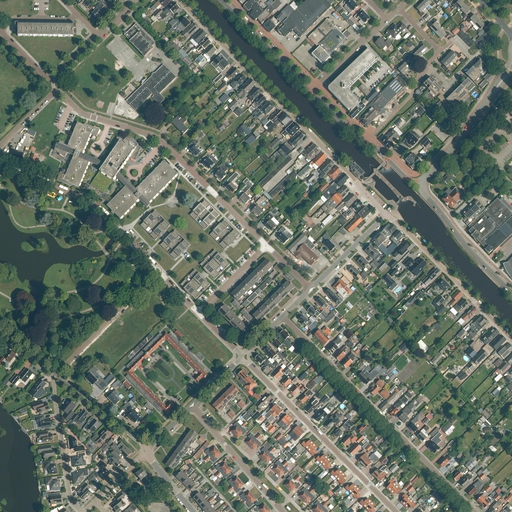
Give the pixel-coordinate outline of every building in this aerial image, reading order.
[(106,5),(101,1),(100,0),(97,0),(96,1),(98,4),(99,3),(100,4),(95,8),(95,9),(102,15),(106,11),(103,8),(106,5)] [(154,11),(161,5),(165,8),(168,4),(171,0),(160,0),(151,9),(154,11)] [(261,1),(261,0),(251,0),(244,7),(249,12),(251,10),(261,1)] [(257,20),(265,12),(275,2),(275,1),(275,0),(261,0),(261,1),(251,10),(252,11),(251,13),(249,14),(256,21),(257,20)] [(276,0),(275,2),(265,12),(257,20),(262,25),(272,15),(271,15),(282,4),(277,0),(276,0)] [(323,0),(307,0),(295,12),(283,24),(280,27),(282,29),(279,32),(286,38),(290,34),(291,34),(291,33),(292,33),(292,32),(293,30),(300,37),(305,33),(306,32),(310,28),(311,27),(315,23),(317,22),(316,22),(320,18),(321,18),(322,17),(321,17),(325,13),(326,13),(327,12),(327,11),(331,7),(323,0)] [(353,12),(358,7),(352,0),(347,0),(344,4),(347,7),(348,6),(353,12)] [(432,7),(435,4),(431,1),(430,2),(428,0),(425,0),(426,0),(425,0),(424,1),(422,4),(426,8),(430,5),(432,7)] [(460,10),(465,6),(459,0),(456,4),(455,3),(452,6),(454,9),(457,6),(460,10)] [(166,16),(171,12),(173,14),(176,11),(179,8),(178,7),(177,6),(176,5),(174,3),(171,7),(170,6),(163,13),(160,16),(164,20),(167,16),(166,16)] [(422,12),(426,8),(422,4),(419,6),(418,7),(416,9),(420,12),(419,13),(422,17),(424,14),(422,12)] [(281,22),(283,24),(295,12),(289,6),(276,18),(275,17),(270,22),(269,21),(263,27),(264,27),(270,33),(270,34),(276,28),(275,27),(281,22)] [(470,11),(465,6),(460,10),(464,14),(462,16),(464,19),(467,15),(470,11)] [(97,19),(102,15),(95,9),(95,8),(94,7),(92,10),(95,12),(92,14),(97,19)] [(163,12),(160,10),(151,19),(154,22),(156,19),(163,12)] [(364,12),(362,10),(354,18),(356,20),(358,18),(364,24),(370,19),(364,13),(364,12)] [(475,26),(479,21),(474,16),(470,19),(470,18),(466,22),(469,24),(471,22),(475,26)] [(183,32),(190,24),(185,19),(181,23),(179,21),(172,28),(174,30),(176,28),(178,27),(183,32)] [(308,38),(318,48),(312,55),(322,65),(330,58),(329,57),(346,40),(347,40),(346,39),(344,37),(327,20),(325,21),(325,22),(311,36),(308,38),(308,39),(308,38)] [(430,29),(436,34),(441,30),(435,24),(437,22),(435,20),(431,24),(433,26),(430,29)] [(485,26),(479,21),(475,26),(478,30),(476,32),(479,34),(482,31),(481,30),(485,26)] [(190,26),(182,34),(186,39),(189,36),(190,37),(195,32),(198,28),(194,23),(191,26),(190,26)] [(401,32),(404,30),(406,28),(402,23),(397,27),(394,25),(388,31),(388,32),(385,35),(388,38),(391,36),(394,39),(398,35),(401,32)] [(76,34),(77,25),(15,24),(15,33),(18,34),(18,37),(74,37),(74,34),(76,34)] [(152,47),(155,44),(136,24),(125,36),(130,42),(145,58),(154,49),(152,47)] [(460,31),(456,28),(452,33),(455,36),(460,31)] [(204,38),(207,35),(202,30),(198,34),(197,34),(190,41),(196,47),(196,48),(198,45),(204,39),(204,38)] [(446,36),(441,30),(436,34),(442,40),(444,38),(446,40),(450,36),(448,34),(446,36)] [(210,44),(210,43),(209,41),(209,40),(207,39),(206,39),(206,38),(195,49),(198,52),(202,48),(204,50),(210,44)] [(388,49),(392,45),(388,41),(385,43),(381,38),(375,43),(380,48),(383,50),(386,47),(388,49)] [(422,48),(419,51),(423,56),(428,51),(425,47),(426,46),(423,43),(420,45),(422,48)] [(170,49),(175,55),(180,50),(175,44),(170,49)] [(209,58),(217,51),(211,45),(204,53),(209,58)] [(181,49),(175,55),(182,62),(188,56),(181,49)] [(348,89),(378,60),(368,49),(327,89),(350,113),(361,102),(348,89)] [(417,61),(423,56),(419,51),(415,55),(413,52),(410,55),(413,58),(414,57),(417,61)] [(453,52),(447,58),(452,63),(458,57),(460,59),(461,57),(457,53),(455,54),(453,52)] [(195,61),(199,65),(204,59),(200,55),(195,61)] [(229,66),(230,65),(225,60),(225,59),(221,55),(211,64),(216,70),(218,68),(223,72),(227,67),(228,68),(230,66),(229,66)] [(408,69),(413,65),(410,61),(411,60),(408,57),(405,59),(407,62),(404,65),(408,69)] [(192,62),(187,58),(183,62),(188,66),(192,62)] [(446,69),(452,63),(447,58),(442,64),(444,66),(443,68),(447,72),(448,70),(446,69)] [(480,75),(487,68),(480,61),(473,68),(480,75)] [(402,75),(408,69),(404,65),(400,69),(397,66),(395,69),(398,72),(399,71),(402,75)] [(126,101),(135,111),(152,95),(154,97),(152,98),(159,105),(165,100),(160,95),(176,78),(164,66),(126,101)] [(473,82),(480,75),(473,68),(466,75),(473,82)] [(233,79),(239,73),(235,69),(229,75),(226,78),(229,80),(231,77),(233,79)] [(213,82),(216,84),(223,77),(221,75),(213,82)] [(243,83),(246,79),(246,78),(245,77),(244,77),(242,75),(230,86),(233,89),(237,85),(238,85),(239,84),(240,86),(241,85),(243,83)] [(428,90),(436,82),(434,80),(433,81),(431,78),(423,85),(428,90)] [(404,88),(395,79),(379,95),(373,102),(371,104),(373,107),(369,111),(360,120),(367,127),(380,114),(382,115),(382,114),(384,114),(385,114),(385,112),(386,111),(383,109),(404,88)] [(236,95),(239,98),(240,97),(242,99),(246,95),(252,90),(252,88),(255,85),(250,80),(240,89),(241,90),(236,95)] [(468,94),(475,87),(468,80),(461,87),(468,94)] [(442,90),(436,84),(436,83),(436,82),(428,90),(435,98),(442,90)] [(220,93),(228,86),(224,83),(217,90),(218,91),(215,93),(217,96),(220,93)] [(366,97),(371,93),(362,84),(358,88),(366,97)] [(461,101),(468,94),(461,87),(454,94),(461,101)] [(255,99),(261,93),(261,92),(257,88),(254,91),(250,95),(251,95),(248,98),(251,101),(253,98),(255,99)] [(379,95),(374,91),(361,103),(365,107),(371,101),(373,102),(379,95)] [(223,104),(229,98),(225,94),(219,100),(223,104)] [(453,108),(461,101),(454,94),(446,101),(453,108)] [(259,106),(266,99),(262,95),(252,106),(256,110),(259,106)] [(449,113),(453,108),(446,101),(443,97),(439,101),(443,104),(437,110),(441,115),(446,110),(449,113)] [(239,104),(235,100),(228,107),(232,111),(239,104)] [(258,119),(272,105),(269,102),(262,109),(260,107),(255,112),(257,114),(255,116),(258,119)] [(355,117),(365,107),(361,103),(349,115),(353,120),(356,117),(355,117)] [(267,115),(275,108),(272,105),(258,119),(260,121),(262,119),(264,121),(269,117),(267,115)] [(238,116),(239,117),(243,113),(239,108),(234,112),(235,113),(232,115),(236,119),(238,116)] [(266,130),(283,114),(282,114),(282,113),(281,111),(280,111),(276,115),(275,114),(270,119),(271,120),(264,127),(266,130)] [(285,127),(292,121),(285,113),(267,131),(270,134),(278,127),(277,126),(281,122),(285,127)] [(185,123),(187,121),(183,116),(182,117),(180,115),(172,123),(183,135),(189,130),(181,122),(182,121),(185,123)] [(396,127),(402,121),(400,118),(394,125),(396,127)] [(223,131),(229,126),(225,122),(219,127),(223,131)] [(293,137),(301,129),(294,122),(282,134),(285,138),(288,134),(291,137),(293,137)] [(100,130),(87,125),(85,124),(84,126),(78,123),(68,147),(60,142),(59,144),(57,144),(55,148),(56,148),(54,151),(65,158),(68,153),(74,156),(66,175),(60,173),(57,180),(72,186),(73,185),(79,187),(89,162),(102,168),(100,171),(101,172),(95,181),(106,189),(112,180),(113,181),(116,177),(126,187),(107,206),(112,211),(111,213),(113,215),(115,214),(120,219),(139,200),(147,207),(150,204),(149,203),(178,174),(164,161),(136,190),(128,182),(130,180),(127,178),(125,180),(119,173),(129,158),(136,161),(141,148),(138,146),(139,145),(129,136),(124,140),(117,138),(113,148),(115,149),(105,164),(96,160),(97,157),(94,156),(93,159),(83,154),(91,135),(97,137),(100,130)] [(244,132),(248,128),(244,124),(237,131),(238,132),(237,133),(240,136),(244,132)] [(446,132),(450,136),(454,132),(450,128),(446,132)] [(384,145),(396,134),(392,130),(385,138),(384,137),(382,139),(380,141),(384,145)] [(260,136),(256,131),(252,135),(256,140),(260,136)] [(300,141),(304,136),(303,136),(303,135),(302,134),(301,133),(298,136),(297,135),(289,143),(293,146),(296,143),(298,144),(300,141)] [(399,137),(396,134),(384,145),(388,149),(393,145),(392,144),(399,137)] [(251,145),(256,140),(252,135),(246,140),(251,145)] [(415,139),(411,135),(406,141),(405,140),(403,143),(405,145),(407,145),(410,148),(412,146),(412,147),(417,142),(417,141),(420,138),(418,136),(415,139)] [(281,142),(278,138),(270,146),(273,149),(281,142)] [(425,149),(431,142),(426,138),(420,144),(425,149)] [(198,143),(195,140),(189,146),(192,149),(190,151),(196,157),(200,153),(202,155),(205,152),(202,149),(200,150),(196,146),(198,143)] [(317,156),(321,152),(320,150),(314,144),(310,148),(309,148),(303,154),(310,161),(316,155),(317,156)] [(24,154),(12,149),(10,156),(22,160),(24,154)] [(209,169),(217,161),(211,155),(208,152),(203,157),(206,160),(203,163),(209,169)] [(322,152),(310,164),(312,166),(315,163),(319,167),(325,161),(324,161),(327,158),(328,158),(322,152)] [(266,153),(262,157),(267,162),(271,158),(266,153)] [(413,169),(420,161),(424,158),(421,155),(417,158),(413,154),(406,160),(410,165),(409,166),(413,169)] [(224,166),(228,162),(224,158),(222,161),(223,163),(219,167),(221,169),(221,170),(214,176),(216,177),(217,178),(220,181),(222,180),(226,175),(224,173),(228,170),(224,166)] [(331,169),(335,165),(331,161),(330,160),(318,171),(320,173),(319,173),(321,175),(323,177),(326,175),(331,170),(331,169)] [(308,166),(301,172),(304,175),(311,169),(308,166)] [(337,176),(342,172),(336,166),(327,175),(334,181),(338,177),(337,176)] [(358,179),(361,176),(355,170),(352,173),(358,179)] [(293,179),(297,174),(293,171),(289,175),(293,179)] [(233,193),(237,189),(231,183),(239,176),(236,173),(227,181),(230,184),(227,187),(233,193)] [(446,185),(454,177),(450,173),(442,181),(446,185)] [(315,177),(312,174),(306,180),(309,183),(315,177)] [(328,189),(323,193),(326,195),(331,190),(334,194),(340,188),(346,182),(345,182),(348,179),(343,174),(328,189)] [(252,186),(254,185),(250,181),(249,182),(248,183),(246,185),(242,189),(243,191),(246,193),(252,186)] [(320,194),(327,188),(324,185),(317,191),(320,194)] [(350,192),(350,191),(345,186),(325,206),(324,206),(322,209),(327,215),(348,195),(347,194),(350,191),(350,192)] [(456,204),(463,197),(456,189),(451,193),(448,190),(445,193),(446,194),(445,195),(441,199),(451,209),(456,205),(456,204)] [(272,199),(269,195),(265,191),(263,194),(270,201),(272,199)] [(246,204),(251,199),(245,193),(239,200),(240,201),(241,202),(243,201),(246,204)] [(356,199),(357,199),(352,194),(351,194),(352,194),(336,209),(339,212),(345,206),(348,209),(353,203),(356,199)] [(511,213),(499,201),(498,199),(488,208),(468,226),(471,230),(469,232),(472,235),(471,236),(472,235),(485,249),(485,250),(489,254),(492,251),(493,253),(507,239),(508,240),(511,236),(511,213)] [(347,211),(345,213),(349,217),(351,215),(351,214),(354,211),(355,212),(360,208),(360,207),(362,204),(363,204),(359,200),(359,201),(348,211),(347,211)] [(467,226),(485,209),(476,200),(462,214),(465,217),(463,219),(462,218),(461,218),(461,219),(461,220),(461,221),(462,221),(463,221),(467,226)] [(216,219),(219,215),(214,210),(211,214),(206,209),(210,206),(204,201),(201,204),(193,212),(190,216),(195,221),(198,217),(203,222),(200,225),(205,230),(208,227),(209,227),(216,219)] [(258,217),(263,212),(257,206),(251,212),(253,214),(254,215),(255,214),(258,217)] [(363,220),(371,213),(366,207),(365,207),(364,206),(357,214),(357,215),(354,218),(356,219),(346,229),(350,233),(357,226),(360,229),(366,223),(363,220)] [(166,229),(170,226),(165,221),(161,224),(157,220),(160,216),(155,211),(152,214),(151,214),(143,222),(144,222),(140,226),(146,231),(149,227),(154,232),(150,235),(155,240),(159,237),(167,229),(166,229)] [(272,219),(273,218),(270,214),(266,219),(268,222),(265,225),(271,231),(277,226),(271,220),(272,220),(272,219)] [(324,226),(333,217),(330,215),(322,223),(324,226)] [(343,226),(348,222),(342,216),(338,220),(343,226)] [(236,239),(239,235),(234,230),(231,234),(226,229),(230,226),(224,220),(221,224),(213,231),(213,232),(210,235),(215,240),(218,237),(223,241),(219,245),(225,250),(228,246),(228,247),(236,239)] [(397,229),(393,225),(391,227),(389,225),(383,231),(380,234),(374,240),(376,242),(374,244),(378,248),(387,257),(388,257),(397,247),(401,243),(400,244),(399,243),(403,238),(401,237),(403,235),(399,231),(391,240),(394,243),(386,251),(385,250),(386,249),(382,244),(386,240),(386,239),(388,237),(389,237),(397,229)] [(286,235),(284,233),(285,232),(284,232),(286,230),(283,227),(278,232),(281,235),(278,238),(282,241),(281,242),(283,244),(284,244),(289,239),(290,240),(293,237),(289,233),(286,235)] [(186,249),(190,245),(185,240),(181,244),(177,239),(180,236),(175,231),(171,234),(163,242),(164,242),(160,245),(165,251),(169,247),(173,252),(170,255),(175,260),(179,257),(187,249),(186,249)] [(299,260),(302,257),(311,266),(318,259),(311,251),(315,247),(303,234),(288,249),(299,260)] [(332,239),(326,234),(322,237),(327,241),(324,244),(331,251),(335,247),(330,241),(332,239)] [(411,246),(406,241),(400,247),(399,246),(392,254),(395,258),(399,254),(402,256),(407,250),(411,246)] [(365,251),(372,258),(377,253),(370,246),(365,251)] [(224,270),(229,265),(226,261),(219,253),(218,254),(215,250),(210,255),(213,259),(209,263),(205,260),(200,265),(204,269),(203,269),(211,277),(211,276),(215,280),(220,275),(216,271),(221,267),(224,270)] [(368,263),(362,257),(357,262),(363,268),(368,263)] [(410,258),(404,264),(408,268),(408,267),(409,269),(413,273),(414,273),(417,276),(423,270),(422,269),(426,265),(423,262),(424,261),(421,258),(418,261),(416,264),(415,263),(414,264),(413,263),(413,262),(410,258)] [(261,278),(273,266),(267,259),(255,271),(261,278)] [(391,270),(397,263),(392,259),(387,264),(389,265),(387,267),(391,270)] [(511,259),(508,263),(503,264),(505,270),(507,273),(511,278),(511,279),(511,259)] [(383,261),(377,269),(380,272),(387,265),(383,261)] [(357,281),(359,279),(356,277),(360,273),(353,266),(348,271),(355,278),(354,278),(357,281)] [(436,275),(439,272),(438,271),(437,270),(436,269),(432,273),(431,273),(428,276),(428,277),(424,281),(427,285),(431,281),(437,275),(436,275)] [(205,290),(210,285),(206,281),(207,281),(199,273),(198,274),(195,270),(190,275),(193,279),(189,283),(185,280),(180,285),(184,288),(183,289),(191,296),(192,296),(195,300),(200,294),(197,291),(201,286),(205,290)] [(255,284),(261,278),(255,271),(249,277),(243,283),(249,289),(255,284)] [(388,276),(384,280),(389,286),(393,281),(388,276)] [(347,293),(349,295),(352,292),(347,287),(348,286),(345,283),(344,283),(341,280),(338,283),(340,285),(340,286),(344,290),(347,293)] [(445,292),(451,286),(448,284),(447,284),(443,280),(438,285),(437,286),(435,284),(431,288),(435,291),(439,286),(445,292)] [(289,293),(294,288),(288,281),(288,282),(276,293),(282,300),(287,295),(289,293)] [(238,301),(249,289),(243,283),(231,294),(238,301)] [(343,297),(347,293),(344,290),(340,286),(340,285),(338,283),(333,287),(341,296),(339,297),(343,301),(345,299),(343,297)] [(330,299),(331,299),(335,303),(339,300),(335,296),(335,295),(330,290),(326,293),(329,297),(330,299)] [(413,297),(408,302),(411,305),(416,301),(422,294),(419,291),(413,297)] [(459,298),(463,295),(459,291),(452,297),(455,299),(450,305),(452,307),(460,299),(459,298)] [(278,304),(282,300),(276,293),(264,305),(271,311),(276,306),(273,303),(274,303),(275,302),(278,304)] [(434,302),(439,307),(445,301),(440,296),(434,302)] [(326,309),(328,306),(326,304),(321,298),(317,302),(322,307),(323,306),(326,309)] [(463,310),(469,304),(465,300),(459,305),(457,304),(453,308),(455,310),(457,308),(459,311),(462,309),(463,310)] [(153,318),(141,305),(134,313),(146,325),(147,324),(150,321),(152,323),(155,321),(152,318),(153,318)] [(225,305),(221,309),(218,311),(218,312),(223,317),(226,314),(227,316),(225,318),(230,323),(236,317),(225,305)] [(266,316),(271,311),(264,305),(252,316),(259,323),(264,318),(261,315),(262,314),(263,313),(266,316)] [(443,306),(436,313),(438,315),(445,308),(443,306)] [(312,307),(308,311),(316,319),(321,314),(317,310),(316,312),(312,307)] [(477,311),(478,311),(474,307),(469,312),(468,312),(460,320),(462,321),(463,320),(465,322),(469,318),(471,319),(474,316),(474,315),(477,311)] [(327,324),(335,316),(332,313),(324,321),(327,324)] [(302,323),(301,323),(305,326),(306,325),(308,327),(312,323),(310,321),(308,322),(303,316),(299,320),(302,323)] [(479,326),(486,320),(482,316),(470,328),(472,330),(469,333),(470,335),(477,328),(479,326)] [(248,329),(236,317),(230,323),(241,335),(242,335),(245,332),(248,329)] [(482,329),(489,322),(486,320),(479,326),(477,328),(470,335),(474,338),(477,335),(477,334),(482,329)] [(319,341),(330,331),(326,327),(322,331),(325,333),(324,334),(320,330),(314,336),(319,341)] [(486,345),(499,333),(494,328),(490,332),(489,332),(481,340),(486,345)] [(344,336),(349,340),(355,334),(350,330),(344,336)] [(286,341),(283,344),(285,347),(289,350),(293,347),(288,342),(290,341),(288,338),(290,336),(287,333),(286,334),(284,331),(279,335),(286,341)] [(328,336),(332,333),(330,331),(319,341),(324,346),(330,340),(327,338),(328,336)] [(165,340),(187,362),(190,358),(188,356),(190,354),(170,333),(168,335),(165,333),(162,336),(160,334),(126,367),(128,369),(125,372),(128,375),(125,377),(145,397),(148,395),(150,397),(153,394),(132,372),(165,340)] [(496,351),(506,340),(501,335),(491,345),(496,351)] [(330,346),(327,349),(332,354),(338,348),(337,346),(342,341),(338,338),(330,346)] [(282,350),(285,347),(283,344),(281,346),(276,340),(272,344),(278,349),(279,348),(282,350)] [(403,352),(409,346),(406,342),(399,348),(403,352)] [(425,350),(429,345),(425,342),(421,346),(425,350)] [(510,353),(511,350),(511,346),(509,344),(505,347),(500,351),(498,353),(502,358),(504,356),(506,358),(511,353),(510,353)] [(345,346),(335,357),(339,361),(345,355),(344,354),(346,351),(345,350),(347,348),(345,346)] [(270,350),(268,348),(264,351),(272,359),(277,355),(271,349),(270,350)] [(477,354),(471,348),(466,353),(472,359),(477,354)] [(477,365),(488,355),(483,350),(472,361),(477,365)] [(13,359),(15,356),(10,351),(6,355),(4,357),(2,356),(0,357),(0,364),(3,367),(7,361),(10,363),(13,359)] [(285,353),(282,355),(279,352),(277,354),(283,360),(285,359),(288,356),(285,353)] [(439,352),(430,362),(433,364),(441,355),(439,352)] [(348,359),(342,364),(346,368),(349,365),(352,363),(352,362),(354,360),(353,359),(355,357),(352,353),(347,358),(348,359)] [(201,365),(190,354),(188,356),(190,358),(187,362),(195,370),(201,365)] [(257,361),(260,365),(262,363),(265,365),(264,366),(266,368),(268,366),(272,370),(275,368),(270,364),(266,359),(265,361),(259,355),(255,359),(257,361)] [(358,377),(362,381),(369,374),(367,372),(370,370),(370,369),(368,366),(370,364),(368,361),(364,365),(367,367),(362,372),(362,373),(358,377)] [(502,373),(508,367),(504,363),(498,369),(502,373)] [(205,369),(201,365),(195,370),(199,374),(195,379),(195,380),(196,381),(197,381),(198,382),(203,377),(204,379),(204,378),(205,378),(206,377),(206,376),(207,375),(203,371),(205,369)] [(280,373),(283,370),(281,367),(275,373),(275,374),(272,376),(276,380),(278,377),(279,377),(282,374),(280,373)] [(286,375),(291,371),(290,370),(288,368),(288,367),(283,372),(286,375)] [(29,379),(33,374),(26,368),(18,378),(15,376),(10,382),(15,385),(18,381),(20,383),(22,382),(25,385),(30,380),(29,379)] [(239,381),(245,387),(252,380),(243,371),(238,376),(241,379),(239,381)] [(369,374),(362,381),(366,385),(371,381),(371,382),(374,379),(376,377),(378,379),(383,374),(381,371),(378,374),(375,371),(371,376),(369,374)] [(92,385),(93,385),(99,379),(94,373),(92,372),(89,375),(90,376),(86,379),(90,383),(89,383),(91,385),(92,385)] [(307,372),(300,378),(303,381),(310,375),(307,372)] [(461,381),(467,377),(464,372),(458,376),(461,381)] [(498,374),(492,380),(495,382),(501,377),(498,374)] [(293,384),(297,379),(294,376),(293,378),(291,376),(288,379),(287,378),(282,383),(286,387),(291,382),(293,384)] [(35,388),(31,394),(32,395),(34,395),(38,398),(41,397),(42,395),(45,395),(46,392),(42,388),(45,384),(39,379),(35,385),(35,388)] [(254,388),(257,386),(256,385),(257,385),(252,380),(245,387),(250,392),(254,388)] [(374,396),(385,385),(380,380),(375,385),(374,384),(371,387),(372,389),(369,392),(374,396)] [(301,387),(299,385),(297,387),(296,386),(290,392),(294,396),(300,390),(299,389),(301,387)] [(394,385),(389,391),(392,394),(397,388),(394,385)] [(231,393),(230,393),(235,398),(237,396),(236,395),(239,392),(233,386),(229,390),(231,393)] [(384,389),(380,394),(384,398),(386,400),(390,395),(384,389)] [(311,397),(314,394),(309,390),(306,393),(299,400),(303,404),(308,399),(307,398),(310,396),(311,397)] [(120,395),(115,391),(107,398),(115,406),(121,400),(118,397),(120,395)] [(388,404),(397,395),(394,391),(390,396),(386,400),(385,401),(386,401),(380,408),(383,412),(387,408),(388,409),(391,406),(388,404)] [(227,392),(223,396),(229,402),(232,399),(233,400),(235,398),(230,393),(229,394),(227,392)] [(261,398),(256,393),(252,397),(257,402),(261,398)] [(162,403),(153,394),(150,397),(148,395),(145,397),(156,408),(162,403)] [(268,402),(272,398),(271,398),(271,397),(270,396),(269,396),(269,395),(266,398),(265,397),(261,401),(261,402),(256,407),(259,409),(264,404),(265,406),(268,403),(268,402)] [(229,402),(223,396),(218,400),(221,403),(220,404),(224,408),(227,406),(226,405),(229,402)] [(329,399),(326,396),(320,402),(323,405),(329,399)] [(312,404),(309,407),(309,408),(306,410),(310,414),(312,411),(313,411),(316,408),(320,404),(315,398),(310,403),(312,404)] [(68,421),(74,414),(71,412),(76,405),(73,403),(69,399),(67,402),(65,400),(63,404),(65,405),(64,405),(65,406),(64,407),(64,409),(66,410),(64,412),(67,414),(64,418),(68,421)] [(400,406),(403,404),(400,401),(398,404),(397,404),(388,413),(393,417),(396,414),(398,413),(398,412),(399,411),(397,410),(400,406)] [(40,414),(50,410),(47,403),(41,405),(40,402),(32,405),(35,411),(38,410),(40,414)] [(135,411),(132,407),(128,402),(123,408),(130,415),(128,417),(135,424),(137,422),(138,423),(142,419),(137,413),(136,414),(134,412),(135,411)] [(166,407),(162,403),(156,408),(161,413),(163,411),(167,415),(168,414),(169,413),(169,412),(170,411),(169,410),(174,406),(173,405),(173,404),(172,403),(171,403),(171,402),(166,407)] [(218,412),(221,409),(222,410),(224,408),(220,404),(219,405),(217,402),(212,406),(218,412)] [(268,420),(280,408),(276,405),(265,417),(266,418),(268,420)] [(410,411),(407,407),(402,412),(403,414),(399,418),(405,424),(409,419),(407,417),(409,415),(407,413),(410,411)] [(278,417),(283,411),(280,408),(268,420),(270,422),(273,418),(274,419),(277,416),(278,417)] [(491,413),(486,408),(482,413),(488,419),(490,417),(489,415),(491,413)] [(317,416),(315,419),(318,422),(319,422),(322,420),(323,421),(326,418),(325,417),(327,415),(322,410),(317,416)] [(72,419),(68,424),(71,426),(75,422),(76,423),(78,421),(82,424),(87,418),(86,417),(88,415),(83,411),(79,415),(78,416),(75,414),(71,419),(72,419)] [(261,415),(257,412),(252,417),(256,420),(261,415)] [(414,425),(423,417),(420,413),(411,422),(413,424),(409,428),(414,433),(418,429),(414,425)] [(425,425),(433,418),(429,414),(426,417),(427,418),(423,422),(425,425)] [(329,419),(330,420),(324,426),(328,430),(333,424),(336,427),(340,422),(345,418),(342,415),(338,419),(335,415),(333,417),(332,416),(329,419)] [(47,428),(47,427),(50,427),(51,426),(50,418),(44,419),(43,416),(35,417),(35,421),(37,420),(38,429),(47,428)] [(282,428),(291,419),(287,416),(278,425),(282,428)] [(482,416),(479,419),(487,427),(490,425),(482,416)] [(285,431),(294,422),(291,419),(282,428),(285,431)] [(93,432),(100,424),(94,420),(89,426),(87,424),(84,428),(88,432),(89,429),(93,432)] [(342,433),(343,431),(346,434),(349,430),(354,426),(349,420),(339,430),(338,429),(333,434),(337,438),(342,433)] [(234,435),(242,427),(237,422),(234,426),(235,427),(231,431),(232,432),(231,432),(234,435)] [(445,433),(453,426),(449,422),(441,430),(445,433)] [(357,431),(361,435),(368,429),(364,425),(357,431)] [(301,430),(298,426),(289,435),(292,439),(301,430)] [(247,432),(242,427),(234,435),(237,438),(237,437),(238,438),(242,434),(243,435),(247,432)] [(437,428),(430,435),(433,437),(440,430),(437,428)] [(426,438),(428,436),(424,433),(426,431),(423,429),(420,432),(421,433),(418,437),(423,442),(427,438),(426,438)] [(94,442),(97,446),(102,441),(103,442),(107,438),(106,437),(109,434),(109,433),(109,432),(107,431),(106,430),(105,430),(99,436),(97,434),(91,440),(94,442)] [(186,437),(183,442),(190,447),(192,444),(193,444),(196,439),(198,435),(191,430),(188,435),(190,437),(189,439),(186,437)] [(301,430),(292,439),(296,442),(305,433),(301,430)] [(43,443),(53,441),(52,435),(46,436),(45,432),(39,433),(40,439),(42,439),(43,443)] [(439,438),(442,435),(439,432),(431,440),(433,443),(429,448),(435,454),(438,451),(440,450),(439,450),(440,449),(437,446),(442,441),(439,438)] [(341,443),(345,447),(351,442),(353,444),(357,439),(351,433),(341,443)] [(249,446),(256,440),(254,437),(251,435),(248,438),(250,439),(246,443),(249,446)] [(271,438),(268,435),(261,442),(264,445),(271,438)] [(364,438),(362,435),(356,441),(359,443),(364,438)] [(76,452),(85,451),(84,447),(83,446),(77,447),(77,440),(75,438),(68,439),(70,450),(76,449),(76,452)] [(259,442),(256,440),(249,446),(253,450),(257,446),(258,448),(261,445),(259,442)] [(308,450),(313,444),(310,441),(307,443),(305,441),(302,445),(305,448),(308,450)] [(190,447),(183,442),(179,447),(182,449),(180,451),(178,449),(174,454),(181,459),(184,455),(184,456),(188,451),(187,450),(190,447)] [(89,443),(86,446),(92,452),(95,449),(89,443)] [(375,451),(378,449),(372,443),(366,449),(368,452),(372,448),(375,451)] [(126,459),(132,453),(125,446),(120,450),(114,444),(111,447),(119,455),(121,453),(126,459)] [(314,451),(317,448),(313,444),(308,450),(310,452),(310,453),(313,456),(317,452),(314,451)] [(361,448),(357,444),(351,450),(349,453),(352,456),(355,454),(361,448)] [(44,459),(56,458),(55,450),(52,450),(51,446),(38,448),(38,454),(43,453),(44,459)] [(210,458),(218,450),(215,448),(215,447),(210,451),(208,449),(205,452),(207,455),(210,458)] [(290,453),(293,455),(298,449),(296,447),(295,448),(292,451),(290,453)] [(263,460),(268,455),(270,453),(267,451),(264,448),(261,451),(263,453),(259,456),(263,460)] [(220,453),(218,450),(210,458),(214,463),(217,460),(216,458),(221,454),(220,454),(220,453)] [(459,459),(464,454),(461,450),(455,456),(459,459)] [(116,468),(121,463),(117,459),(119,457),(114,451),(110,455),(113,458),(110,461),(110,462),(109,463),(109,464),(111,466),(113,464),(116,468)] [(286,461),(287,462),(290,460),(292,458),(286,452),(283,454),(287,458),(285,460),(286,461)] [(84,456),(86,456),(85,453),(78,454),(78,457),(73,458),(73,463),(73,468),(78,467),(78,466),(83,466),(82,462),(84,461),(84,456)] [(272,456),(270,453),(268,455),(263,460),(266,463),(270,460),(272,461),(275,458),(272,456)] [(369,457),(365,453),(358,461),(362,465),(369,457)] [(369,457),(362,465),(366,468),(373,461),(375,463),(379,459),(373,453),(369,457)] [(179,462),(181,459),(174,454),(171,458),(173,460),(172,462),(169,460),(166,465),(172,470),(175,467),(176,467),(178,465),(180,463),(179,462)] [(322,465),(328,459),(324,456),(322,458),(320,456),(316,460),(320,463),(322,465)] [(449,462),(452,459),(449,456),(446,459),(445,458),(444,458),(443,458),(442,460),(439,464),(443,468),(449,462)] [(388,461),(384,457),(380,461),(384,465),(388,461)] [(470,471),(478,463),(473,458),(465,466),(470,471)] [(329,465),(331,463),(328,459),(322,465),(324,467),(327,471),(331,467),(329,465)] [(273,470),(276,473),(283,467),(282,465),(278,461),(275,464),(277,466),(273,470)] [(53,475),(58,474),(57,470),(56,464),(50,465),(50,462),(43,463),(44,470),(46,471),(48,471),(48,475),(53,474),(53,475)] [(106,477),(110,474),(105,468),(107,466),(102,462),(98,466),(100,469),(101,468),(102,469),(97,473),(101,477),(100,478),(104,481),(107,478),(106,477)] [(220,473),(228,467),(224,463),(220,467),(219,465),(216,468),(218,471),(220,473)] [(393,474),(399,468),(395,465),(390,470),(393,474)] [(376,479),(383,472),(387,468),(385,466),(384,467),(383,467),(379,471),(378,469),(372,475),(376,479)] [(231,471),(228,467),(220,473),(223,476),(225,479),(228,476),(227,474),(231,471)] [(284,468),(283,467),(276,473),(280,477),(284,473),(285,475),(288,472),(284,468)] [(462,474),(465,471),(463,468),(459,472),(459,471),(453,478),(456,481),(462,475),(462,474)] [(477,474),(479,476),(485,470),(483,468),(477,474)] [(83,475),(88,475),(88,469),(79,471),(79,474),(73,474),(74,481),(74,485),(78,484),(81,484),(84,479),(83,475)] [(134,474),(136,476),(137,476),(140,480),(139,482),(145,487),(149,481),(146,480),(147,478),(145,477),(147,475),(142,469),(137,473),(136,472),(134,474)] [(337,479),(342,474),(339,470),(336,473),(334,471),(331,474),(334,477),(337,479)] [(482,480),(490,473),(486,470),(485,470),(479,476),(479,477),(482,481),(482,480)] [(180,481),(186,474),(184,473),(183,473),(181,472),(180,473),(179,474),(176,477),(180,481)] [(385,476),(386,474),(383,472),(376,479),(380,483),(386,477),(385,476)] [(188,476),(186,474),(180,481),(183,484),(189,479),(187,477),(188,476)] [(343,480),(346,477),(342,474),(337,479),(339,482),(338,482),(342,485),(345,482),(343,480)] [(469,482),(472,478),(469,475),(460,484),(464,488),(470,483),(469,482)] [(233,488),(240,481),(237,477),(233,481),(231,479),(228,482),(233,488)] [(297,490),(300,487),(298,484),(296,486),(291,481),(293,479),(291,477),(287,480),(289,481),(285,486),(290,492),(291,492),(295,488),(297,490)] [(56,491),(60,490),(60,486),(59,486),(58,480),(53,481),(52,478),(46,479),(47,486),(50,485),(50,491),(55,490),(56,491)] [(187,488),(193,481),(192,479),(191,480),(189,479),(183,484),(187,488)] [(387,488),(390,492),(396,486),(394,484),(391,480),(387,484),(389,486),(387,488)] [(194,487),(196,485),(194,484),(195,483),(193,481),(187,488),(190,491),(193,488),(194,488),(194,487)] [(243,485),(240,481),(233,488),(235,490),(237,493),(241,490),(239,489),(243,485)] [(475,483),(473,486),(467,492),(471,496),(474,493),(476,495),(480,491),(478,489),(483,485),(479,481),(476,484),(475,483)] [(487,492),(495,485),(492,482),(485,490),(487,492)] [(90,488),(86,484),(82,488),(84,490),(79,495),(84,500),(91,493),(88,490),(90,488)] [(351,494),(357,488),(353,485),(351,487),(349,485),(345,489),(348,492),(349,492),(351,494)] [(339,486),(333,492),(336,495),(341,489),(339,486)] [(398,488),(396,486),(390,492),(394,495),(396,493),(398,495),(402,491),(399,488),(398,488)] [(206,493),(209,497),(212,494),(212,493),(215,490),(213,488),(210,491),(209,491),(206,493)] [(299,496),(303,500),(310,494),(305,488),(302,491),(303,493),(299,496)] [(358,494),(360,492),(357,488),(351,494),(353,496),(356,500),(360,496),(358,494)] [(496,501),(504,494),(501,491),(493,499),(496,501)] [(245,502),(252,496),(249,492),(245,495),(244,494),(240,497),(243,499),(245,502)] [(436,492),(432,495),(440,503),(444,500),(436,492)] [(125,497),(121,493),(116,498),(118,500),(112,505),(116,511),(117,511),(119,511),(121,511),(121,510),(120,509),(125,504),(121,500),(125,497)] [(203,496),(202,494),(201,495),(199,493),(193,498),(197,502),(203,496)] [(62,503),(61,496),(55,497),(54,494),(47,495),(48,501),(51,500),(52,505),(52,506),(56,506),(56,504),(62,503)] [(312,496),(310,494),(303,500),(306,504),(310,500),(312,502),(315,499),(312,496)] [(408,498),(405,494),(401,498),(403,500),(401,503),(404,506),(410,500),(408,498)] [(481,505),(488,498),(486,495),(484,497),(482,495),(477,501),(481,505)] [(206,501),(204,499),(205,498),(203,496),(197,502),(200,506),(206,501)] [(256,500),(252,496),(245,502),(247,505),(250,508),(253,505),(252,503),(256,500)] [(420,505),(426,500),(423,496),(417,502),(420,505)] [(485,509),(492,501),(488,497),(488,498),(481,505),(485,509)] [(366,509),(371,503),(368,499),(365,502),(363,500),(360,503),(363,507),(363,506),(366,509)] [(412,502),(410,500),(404,506),(408,510),(410,507),(412,509),(416,506),(412,502)] [(496,511),(495,510),(499,506),(502,503),(499,500),(497,503),(489,511),(490,511),(489,511),(496,511)] [(210,504),(208,502),(208,503),(206,501),(200,506),(203,510),(210,504)] [(312,510),(314,511),(317,511),(323,507),(320,504),(318,502),(314,505),(316,506),(312,510)] [(372,509),(375,506),(371,503),(366,509),(368,511),(367,511),(368,511),(372,511),(374,511),(372,509)]
